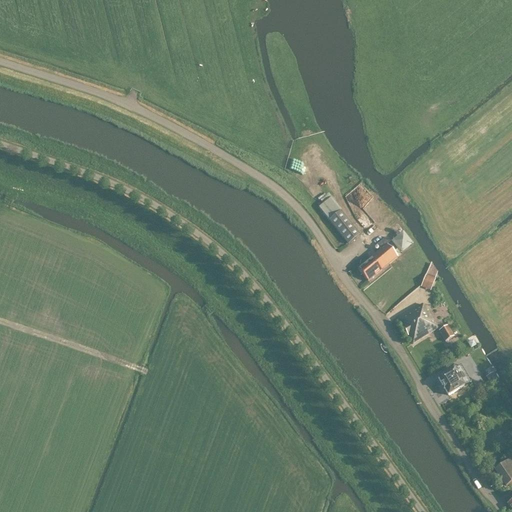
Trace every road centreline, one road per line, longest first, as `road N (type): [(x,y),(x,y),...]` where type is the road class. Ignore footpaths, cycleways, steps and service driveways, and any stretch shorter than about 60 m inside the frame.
road 1 (unclassified): [(424,511),(216,246),(148,199),(0,143)]
road 2 (unclassified): [(330,254),(294,202),(255,172),(124,100),(0,59)]
road 3 (unclassified): [(330,254),(503,511)]
